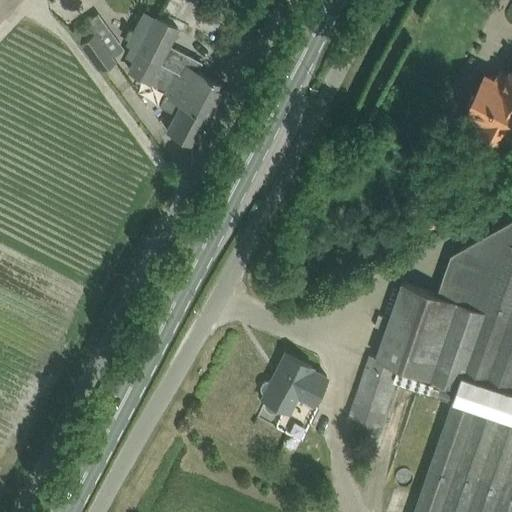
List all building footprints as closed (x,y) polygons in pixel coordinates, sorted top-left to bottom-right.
[(73,31),(79,41),(99,70),(113,60),(112,57),(123,49),(98,13),(86,21),(73,31)] [(157,16),(138,51),(187,76),(191,89),(216,101),(224,84),(212,77),(198,70),(202,61),(169,44),(178,27),(160,17),(157,16)] [(167,129),(176,134),(193,143),(216,101),(191,89),(187,76),(138,51),(130,67),(149,77),(148,80),(167,90),(160,105),(175,113),(167,129)] [(511,69),(509,75),(500,70),(496,78),(486,73),(466,112),(486,123),(484,128),(500,137),(502,138),(505,133),(511,136),(511,69)] [(444,205),(421,217),(428,229),(450,218),(444,205)] [(511,511),(511,218),(454,252),(442,286),(424,280),(421,287),(403,281),(377,355),(370,353),(349,415),(361,419),(358,426),(378,433),(396,381),(456,402),(418,511),(511,511)] [(262,391),(264,393),(262,398),(265,400),(265,401),(265,405),(267,408),(269,409),(272,411),(275,411),(276,411),(279,410),(281,408),(289,411),(295,399),(310,407),(316,395),(327,372),(312,365),(285,351),(271,378),(270,378),(267,378),(264,380),(262,382),(261,385),(261,387),(261,389),(262,391)] [(395,511),(406,511),(411,497),(401,495),(395,511)]
